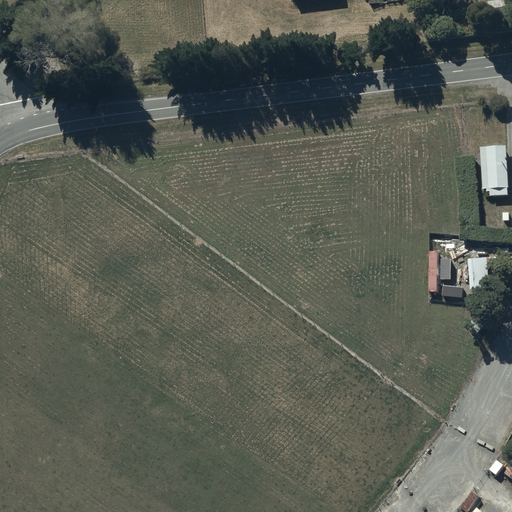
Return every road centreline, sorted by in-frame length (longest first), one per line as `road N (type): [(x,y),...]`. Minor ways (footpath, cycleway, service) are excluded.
road 1 (tertiary): [(11,133),(511,64)]
road 2 (track): [(424,75),(420,40),(387,19),(294,21),(260,0)]
